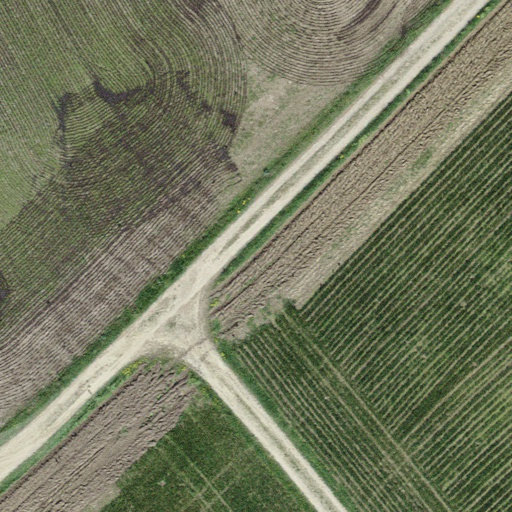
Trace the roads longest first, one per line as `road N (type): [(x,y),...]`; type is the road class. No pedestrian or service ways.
road 1 (track): [(489,0),(264,231),(0,467)]
road 2 (track): [(159,325),(315,511)]
